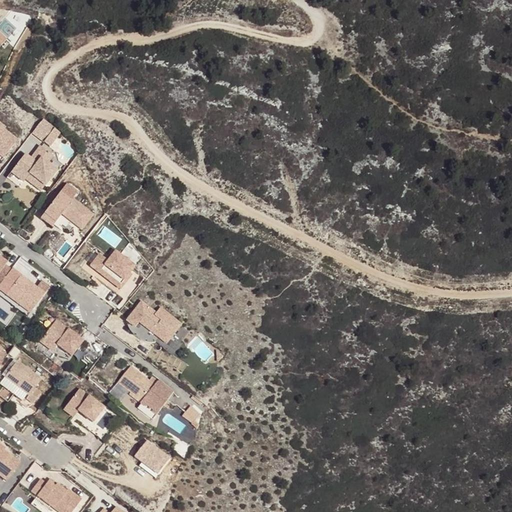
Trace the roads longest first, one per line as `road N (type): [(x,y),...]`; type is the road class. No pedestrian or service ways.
road 1 (track): [(298,0),(318,14),(320,29),(301,45),(212,23),(108,42),(43,76),(44,91),(61,106),(105,112),(136,128),(170,172),(410,287),(452,295),(511,289)]
road 2 (residential): [(0,233),(94,308)]
